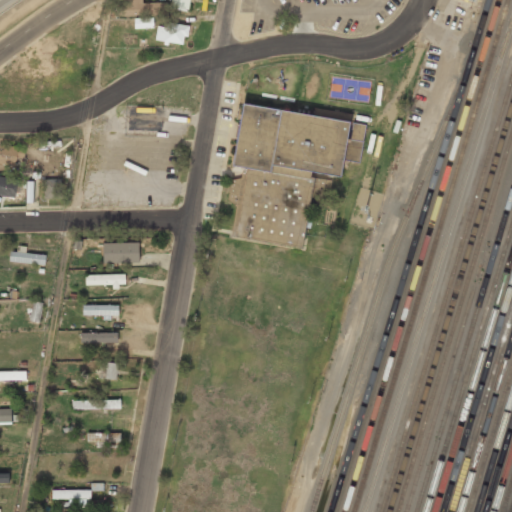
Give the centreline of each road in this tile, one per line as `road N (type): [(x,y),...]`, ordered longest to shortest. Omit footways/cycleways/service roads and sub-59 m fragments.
road 1 (residential): [(223,0),(143,511)]
road 2 (residential): [(0,121),(78,113),(159,70),(280,41),(387,39),(420,0)]
road 3 (residential): [(0,220),(188,220)]
